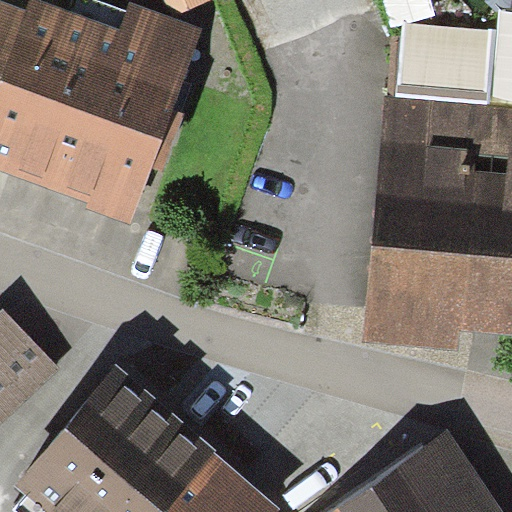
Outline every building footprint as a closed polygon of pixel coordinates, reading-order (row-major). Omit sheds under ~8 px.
[(0,57),(15,14),(0,9),(0,57)] [(15,14),(0,57),(0,172),(123,214),(181,39),(122,20),(113,47),(15,14)] [(511,121),(389,108),(364,344),(448,353),(450,330),(511,336),(511,121)] [(0,328),(0,420),(46,376),(0,328)] [(102,382),(11,495),(31,511),(155,511),(198,460),(102,382)] [(478,511),(435,447),(337,511),(478,511)] [(198,460),(155,511),(259,511),(261,510),(198,460)]
